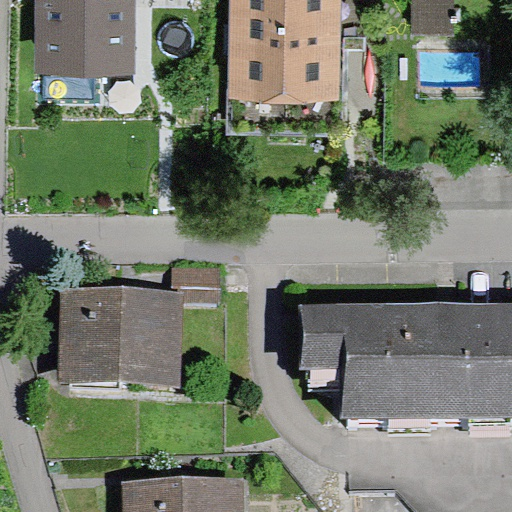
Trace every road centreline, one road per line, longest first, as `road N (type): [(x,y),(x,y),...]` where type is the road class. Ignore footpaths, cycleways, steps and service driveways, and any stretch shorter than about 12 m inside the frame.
road 1 (unclassified): [(0,241),(511,237)]
road 2 (residential): [(40,511),(0,372)]
